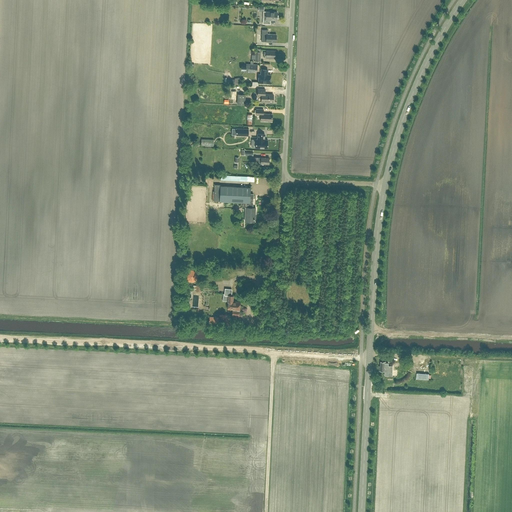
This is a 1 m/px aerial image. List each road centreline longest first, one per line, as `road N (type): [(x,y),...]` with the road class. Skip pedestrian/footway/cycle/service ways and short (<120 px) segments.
road 1 (track): [(0,339),(265,352)]
road 2 (secondary): [(384,186),(413,92),(463,0)]
road 3 (residential): [(283,176),(292,0)]
road 4 (secondary): [(368,358),(384,186)]
road 5 (unknown): [(271,352),(264,511)]
road 6 (residential): [(247,323),(278,250),(283,176)]
road 7 (secondary): [(361,511),(368,358)]
